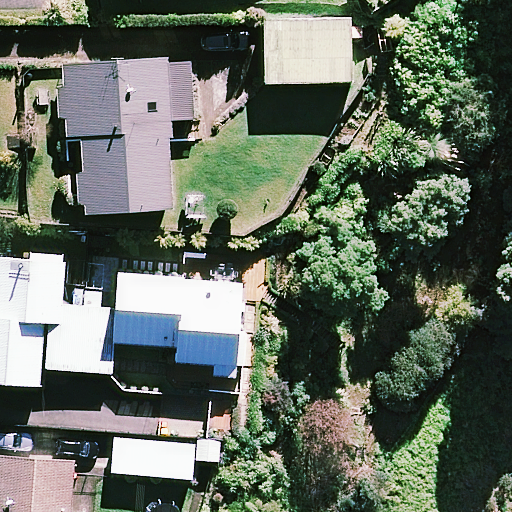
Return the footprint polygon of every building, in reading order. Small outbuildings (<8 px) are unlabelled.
[(353,83),(352,19),(263,21),(264,85),(353,83)] [(196,120),(195,63),(66,66),(68,137),(84,137),(85,213),(173,211),(170,121),(196,120)] [(240,379),(241,363),(244,281),(119,275),(118,296),(64,294),(65,266),(0,263),(0,386),(44,388),(45,371),(116,374),(117,343),(179,346),(178,364),(215,365),(214,378),(240,379)] [(209,402),(167,400),(164,435),(207,437),(209,402)] [(197,445),(116,442),(115,474),(196,477),(197,445)] [(74,511),(76,464),(0,460),(0,511),(74,511)]
